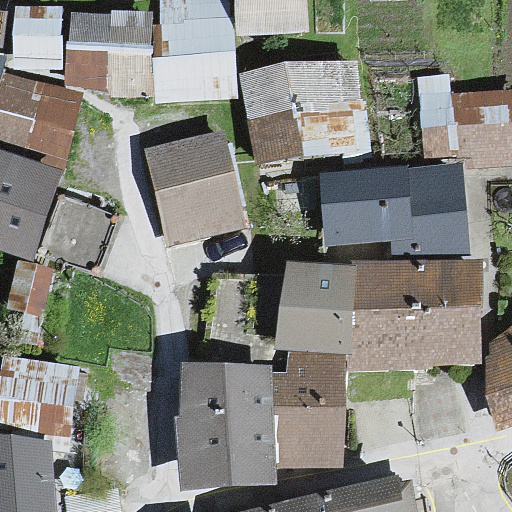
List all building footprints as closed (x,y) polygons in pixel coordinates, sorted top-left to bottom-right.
[(245,0),(248,44),(322,40),(319,0),(245,0)] [(234,2),(164,6),(169,101),(240,97),(234,2)] [(64,10),(18,13),(22,81),(68,78),(64,10)] [(155,15),(74,20),(78,95),(160,90),(155,15)] [(0,91),(9,54),(0,51),(0,91)] [(365,71),(253,81),(261,168),(373,157),(365,71)] [(456,76),(416,82),(429,158),(468,152),(456,76)] [(87,107),(14,90),(0,147),(0,153),(71,171),(87,107)] [(511,92),(470,94),(473,169),(511,167),(511,92)] [(229,133),(147,154),(173,257),(255,237),(229,133)] [(0,166),(0,253),(47,267),(70,187),(0,166)] [(473,169),(330,185),(336,260),(476,248),(473,169)] [(79,192),(60,232),(93,248),(113,208),(79,192)] [(261,327),(264,272),(222,270),(219,325),(261,327)] [(489,275),(372,272),(370,368),(487,371),(489,275)] [(362,281),(293,278),(289,352),(358,356),(362,281)] [(511,331),(490,338),(511,413),(511,331)] [(94,377),(4,363),(0,389),(0,431),(84,445),(94,377)] [(272,373),(193,379),(201,479),(279,474),(272,373)] [(354,373),(293,373),(292,466),(354,466),(354,373)] [(68,511),(61,446),(0,453),(0,511),(68,511)] [(402,511),(397,492),(307,511),(402,511)] [(124,511),(121,493),(68,502),(70,511),(124,511)]
